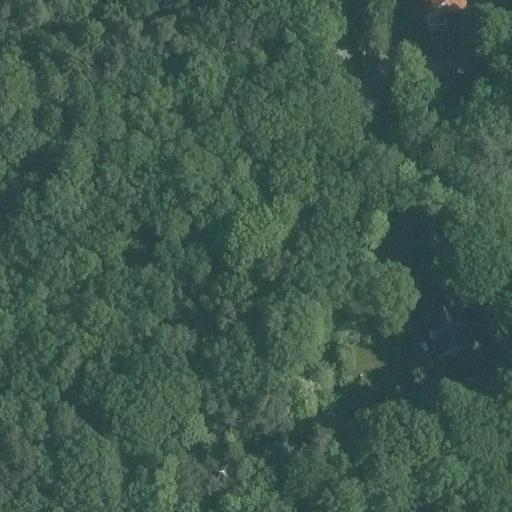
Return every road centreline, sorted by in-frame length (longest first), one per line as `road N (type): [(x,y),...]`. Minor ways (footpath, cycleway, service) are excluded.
road 1 (track): [(281,511),(286,455),(265,302),(196,0)]
road 2 (track): [(0,489),(286,455),(511,408)]
road 3 (unclassified): [(511,246),(387,156),(342,92),(330,0)]
road 4 (track): [(140,0),(0,187)]
road 5 (track): [(225,141),(0,188)]
